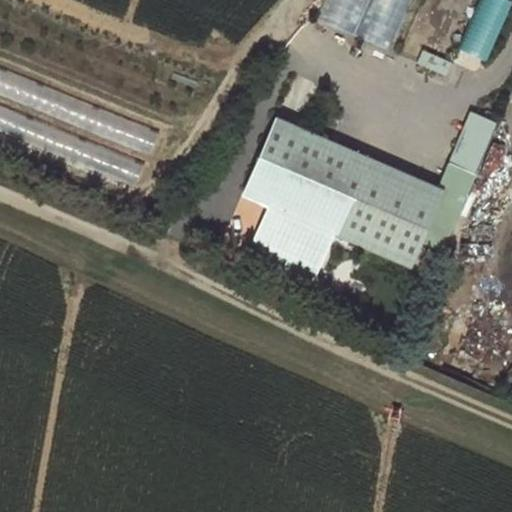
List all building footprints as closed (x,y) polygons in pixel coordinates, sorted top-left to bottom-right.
[(395,53),(413,0),(328,0),(319,26),(395,53)] [(498,0),(473,0),(458,56),(487,64),(504,2),(498,0)] [(71,122),(146,150),(154,129),(78,102),(71,122)] [(475,176),(496,126),(470,115),(449,165),(475,176)] [(23,119),(15,141),(132,183),(140,161),(23,119)] [(274,121),(259,157),(286,168),(302,133),(274,121)] [(286,168),(259,157),(242,196),(269,208),(251,250),(312,276),(330,234),(409,267),(419,242),(327,203),(349,153),(302,133),(286,168)] [(441,192),(349,153),(327,203),(419,242),(441,192)]
